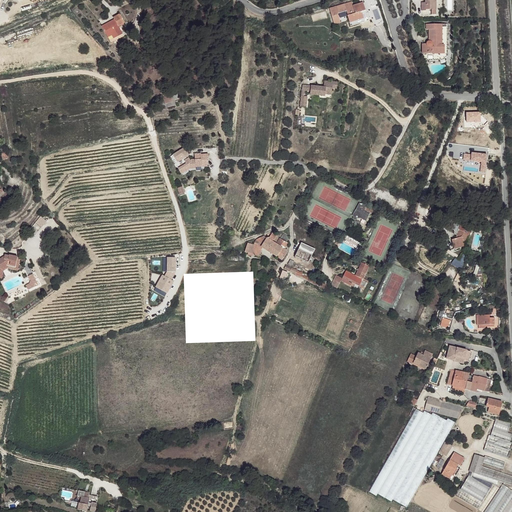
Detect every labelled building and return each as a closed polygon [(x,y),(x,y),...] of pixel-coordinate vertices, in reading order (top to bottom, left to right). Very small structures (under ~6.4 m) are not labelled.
[(435,0),(425,0),(425,3),(422,3),(422,12),(426,12),(426,11),(434,10),(434,4),(436,3),(435,0)] [(353,2),(330,9),(334,25),(342,23),(339,13),(348,11),(351,22),(365,19),(366,22),(369,21),(366,10),(368,10),(366,3),(355,6),(353,2)] [(119,26),(115,19),(103,26),(106,33),(109,32),(110,32),(115,30),(115,31),(120,29),(119,26)] [(446,25),(441,25),(441,46),(444,46),(444,55),(422,55),(424,61),(443,61),(445,60),(446,59),(446,57),(446,25)] [(441,25),(426,25),(426,30),(428,30),(428,42),(429,42),(430,43),(431,44),(431,45),(431,46),(429,47),(428,48),(427,47),(426,46),(426,45),(422,45),(422,55),(444,55),(444,46),(441,46),(441,25)] [(322,87),(310,86),(309,91),(309,94),(324,96),(324,94),(330,95),(331,89),(335,89),(336,83),(323,81),(322,87)] [(309,91),(310,86),(301,85),(300,96),(303,96),(303,90),(309,91)] [(186,149),(174,156),(179,163),(190,157),(186,149)] [(483,162),(472,155),(467,163),(469,164),(468,166),(480,172),(481,170),(479,168),(483,162)] [(187,164),(179,169),(182,174),(191,169),(196,170),(196,168),(202,169),(202,166),(208,167),(208,162),(210,162),(210,158),(202,157),(202,156),(196,156),(196,161),(191,161),(190,159),(185,162),(187,164)] [(480,172),(468,166),(465,172),(473,176),(474,174),(478,176),(480,172)] [(361,208),(357,208),(351,221),(352,224),(352,225),(353,225),(355,226),(356,224),(360,223),(364,215),(364,212),(361,208)] [(369,217),(364,215),(360,223),(365,226),(369,217)] [(41,216),(30,229),(35,233),(46,221),(41,216)] [(458,223),(454,221),(452,224),(452,226),(453,227),(453,228),(453,230),(453,231),(456,233),(457,234),(455,237),(454,237),(450,238),(452,247),(457,246),(459,244),(462,243),(467,234),(468,234),(471,230),(460,224),(458,223)] [(277,236),(272,233),(269,237),(268,236),(267,238),(264,236),(256,240),(259,241),(259,243),(255,242),(254,245),(248,243),(245,252),(248,253),(248,255),(253,256),(254,255),(255,255),(259,256),(262,247),(273,254),(279,246),(273,242),(277,236)] [(280,238),(277,236),(273,242),(279,246),(273,254),(282,260),(288,251),(285,249),(288,243),(289,236),(284,233),(280,238)] [(314,251),(301,245),(299,249),(312,255),(314,251)] [(0,270),(2,266),(8,263),(17,265),(20,252),(8,249),(7,251),(3,253),(2,253),(1,254),(0,255),(0,257),(0,258),(0,259),(0,270)] [(312,255),(299,249),(295,257),(308,263),(312,255)] [(180,256),(174,257),(176,267),(182,266),(181,257),(184,257),(184,252),(180,252),(180,256)] [(260,260),(254,260),(251,278),(241,279),(242,283),(254,282),(257,265),(259,265),(260,260)] [(363,263),(355,277),(357,279),(358,278),(363,281),(371,267),(363,263)] [(287,265),(286,265),(284,269),(327,289),(329,286),(314,279),(314,278),(287,265)] [(355,277),(346,273),(342,280),(341,281),(351,286),(352,283),(354,284),(357,279),(355,277)] [(32,275),(28,277),(31,284),(25,286),(27,291),(37,286),(32,275)] [(166,293),(173,281),(162,275),(156,287),(166,293)] [(342,280),(336,276),(333,282),(339,285),(341,281),(342,280)] [(363,281),(358,278),(357,279),(354,284),(360,287),(360,286),(363,281)] [(477,323),(480,323),(480,318),(489,318),(489,315),(478,314),(477,323)] [(449,346),(446,358),(454,360),(454,361),(462,363),(463,360),(465,350),(449,346)] [(421,354),(418,353),(413,363),(425,369),(432,355),(425,351),(424,353),(422,352),(421,354)] [(450,369),(450,371),(446,384),(450,385),(453,386),(459,388),(462,380),(463,372),(450,369)] [(471,382),(467,381),(465,389),(474,392),(475,389),(483,391),(486,382),(472,379),(471,382)] [(502,403),(488,399),(487,403),(486,407),(489,408),(488,412),(499,415),(502,403)] [(456,418),(459,409),(461,409),(462,407),(441,401),(441,402),(438,413),(456,418)] [(415,408),(368,491),(375,495),(377,493),(422,412),(415,408)] [(431,414),(424,410),(422,412),(377,493),(383,497),(431,414)] [(432,412),(431,414),(383,497),(390,501),(392,498),(439,416),(432,412)] [(445,420),(439,416),(392,498),(399,501),(445,420)] [(454,422),(447,418),(445,420),(399,501),(406,505),(454,422)] [(511,423),(498,420),(492,431),(498,435),(503,425),(511,427),(511,423)] [(494,439),(490,437),(485,451),(489,453),(494,439)] [(447,440),(441,451),(445,454),(452,443),(447,440)] [(502,441),(497,440),(491,454),(498,456),(502,441)] [(511,445),(504,443),(499,457),(506,459),(511,445)] [(455,451),(451,459),(459,464),(461,465),(465,458),(455,451)] [(486,459),(477,455),(474,461),(470,471),(480,475),(483,467),(484,464),(486,459)] [(506,464),(487,457),(486,459),(484,464),(503,472),(506,464)] [(445,460),(442,458),(437,465),(440,468),(445,460)] [(459,464),(451,459),(442,473),(450,478),(459,464)] [(503,475),(483,467),(480,475),(497,483),(503,475)] [(490,490),(470,475),(465,482),(486,496),(490,490)] [(511,487),(511,479),(503,475),(497,483),(511,489),(511,487)] [(486,496),(465,482),(461,489),(481,503),(486,496)] [(503,511),(511,500),(511,493),(502,486),(484,511),(503,511)] [(87,492),(81,490),(80,496),(84,496),(82,503),(80,510),(90,511),(91,504),(94,505),(93,511),(98,511),(100,503),(95,502),(94,503),(92,502),(93,498),(91,498),(92,494),(87,493),(87,492)]
